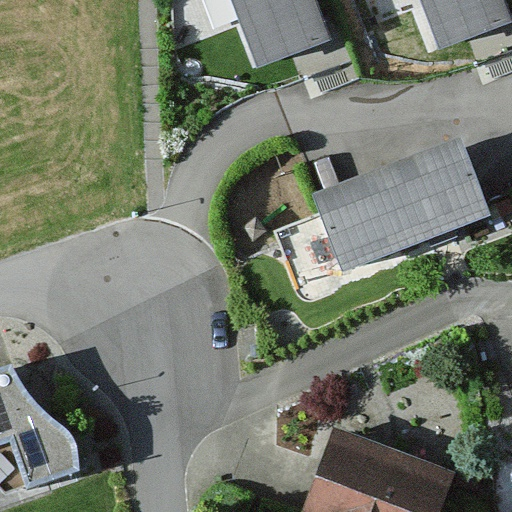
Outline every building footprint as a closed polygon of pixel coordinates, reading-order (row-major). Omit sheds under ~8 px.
[(298,0),(206,0),(240,90),(321,60),(298,0)] [(497,0),(405,0),(430,65),(511,35),(497,0)] [(452,151),(306,198),(332,279),(478,232),(452,151)] [(14,379),(0,383),(0,494),(10,511),(15,511),(77,489),(14,379)] [(387,461),(326,436),(294,511),(438,511),(450,486),(387,461)]
